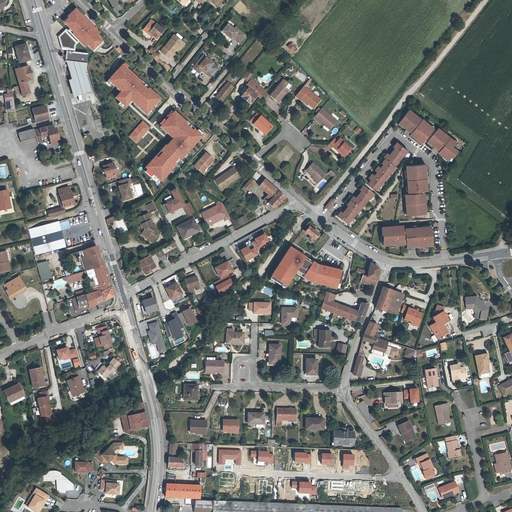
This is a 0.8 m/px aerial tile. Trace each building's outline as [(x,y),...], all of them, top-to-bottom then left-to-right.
[(68,16),(62,22),(69,29),(80,40),(85,46),(88,44),(93,49),(102,40),(97,35),(100,32),(75,6),(66,14),(68,16)] [(157,38),(164,30),(156,24),(154,27),(148,23),(143,29),(148,34),(150,32),(153,35),(157,38)] [(245,35),(239,30),(237,32),(234,29),(228,24),(222,31),(231,39),(233,38),(239,43),(245,35)] [(80,40),(69,29),(68,31),(66,28),(58,35),(61,49),(74,50),(76,44),(80,40)] [(177,48),(182,42),(174,35),(161,51),(169,58),(177,48)] [(291,43),(288,46),(293,52),(296,49),(291,43)] [(28,60),(27,53),(28,53),(28,52),(25,44),(15,47),(19,62),(28,60)] [(88,53),(66,51),(65,59),(87,62),(88,53)] [(153,54),(148,59),(154,63),(158,59),(158,58),(157,57),(153,54)] [(218,68),(203,55),(195,66),(201,71),(201,70),(203,69),(206,72),(205,73),(210,78),(218,68)] [(218,63),(221,59),(216,55),(213,59),(218,63)] [(87,62),(65,59),(71,79),(68,80),(73,97),(91,92),(85,72),(87,62)] [(158,59),(154,63),(160,69),(164,64),(158,59)] [(161,98),(122,63),(108,79),(120,90),(114,97),(125,106),(130,100),(146,114),(161,98)] [(33,80),(29,66),(15,70),(23,96),(30,94),(26,82),(33,80)] [(295,76),(302,82),(306,78),(299,71),(295,76)] [(247,81),(252,75),(248,72),(243,78),(247,81)] [(251,79),(249,82),(258,89),(260,87),(251,79)] [(284,95),(288,90),(284,87),(287,83),(283,80),(270,96),(278,102),(284,95)] [(221,101),(233,87),(228,82),(216,97),(221,101)] [(257,95),(260,98),(267,89),(266,88),(265,90),(260,87),(258,89),(249,82),(245,86),(248,88),(241,97),(250,104),(257,95)] [(287,83),(284,87),(288,90),(284,95),(285,96),(292,87),(287,83)] [(304,86),(295,96),(300,100),(301,99),(309,105),(310,104),(314,107),(321,100),(305,87),(304,86)] [(7,110),(15,109),(13,98),(8,98),(5,99),(7,110)] [(48,119),(45,106),(33,109),(36,122),(48,119)] [(322,108),(313,118),(317,121),(318,119),(324,125),(325,124),(331,128),(337,121),(322,108)] [(203,135),(175,109),(159,126),(172,138),(146,167),(161,181),(203,135)] [(418,138),(423,142),(426,139),(434,128),(431,125),(432,125),(418,114),(417,115),(410,109),(399,123),(404,127),(408,129),(413,123),(417,127),(412,133),(411,135),(417,140),(418,138)] [(253,124),(260,116),(257,113),(250,121),(253,124)] [(272,126),(260,116),(253,124),(260,130),(261,129),(266,134),(272,126)] [(306,126),(310,129),(316,122),(312,119),(306,126)] [(142,121),(129,136),(136,142),(150,128),(142,121)] [(413,123),(408,129),(412,133),(417,127),(413,123)] [(41,137),(48,135),(51,145),(57,143),(56,140),(59,139),(56,128),(53,129),(52,126),(35,130),(34,129),(19,133),(21,143),(34,140),(33,138),(36,137),(38,143),(43,142),(41,137)] [(434,128),(426,139),(429,141),(437,131),(434,128)] [(437,131),(429,141),(432,143),(432,144),(435,146),(440,140),(443,143),(441,145),(444,147),(440,151),(439,152),(448,160),(452,156),(454,157),(459,151),(455,148),(453,147),(456,142),(439,128),(437,131)] [(334,139),(328,145),(331,148),(332,147),(339,153),(340,151),(345,156),(352,149),(340,138),(337,141),(334,139)] [(440,140),(435,146),(440,151),(444,147),(441,145),(443,143),(440,140)] [(369,183),(378,190),(393,170),(393,171),(397,167),(395,166),(404,154),(405,155),(408,150),(398,142),(395,145),(397,147),(391,154),(389,152),(385,156),(387,158),(384,162),(385,163),(382,167),(380,165),(377,169),(379,171),(376,175),(374,173),(370,177),(373,179),(369,183)] [(206,153),(194,166),(201,172),(207,165),(207,166),(213,160),(206,153)] [(116,174),(113,163),(107,165),(103,166),(104,170),(103,170),(104,174),(105,174),(107,179),(115,177),(115,175),(116,174)] [(325,174),(313,163),(306,170),(313,178),(318,182),(325,174)] [(412,214),(425,213),(425,205),(424,205),(424,202),(425,202),(424,192),(423,192),(423,189),(422,179),(426,178),(425,164),(406,166),(407,170),(408,170),(408,174),(407,174),(408,191),(411,191),(411,194),(405,194),(406,203),(407,203),(408,214),(412,213),(412,214)] [(234,167),(215,180),(220,188),(225,184),(226,186),(240,176),(234,167)] [(260,176),(256,172),(242,189),(246,192),(260,176)] [(129,178),(118,181),(120,186),(119,187),(123,201),(132,198),(128,184),(131,183),(129,178)] [(284,197),(265,180),(259,186),(268,195),(266,197),(268,199),(269,200),(265,205),(270,212),(272,211),(284,197)] [(337,216),(347,224),(356,213),(357,214),(370,199),(374,195),(364,186),(360,190),(362,192),(356,199),(354,197),(347,205),(348,207),(343,214),(340,212),(337,216)] [(73,204),(68,187),(58,190),(63,207),(73,204)] [(174,198),(165,203),(169,212),(182,206),(188,216),(195,213),(190,202),(185,204),(177,187),(170,190),(174,198)] [(11,208),(7,190),(0,191),(0,204),(1,210),(11,208)] [(155,209),(150,200),(140,205),(145,215),(147,214),(155,209)] [(223,204),(218,201),(216,204),(217,206),(205,211),(203,217),(206,224),(212,225),(213,224),(214,220),(222,216),(223,218),(224,220),(229,218),(223,204)] [(265,205),(264,204),(258,208),(263,216),(267,214),(270,212),(265,205)] [(263,216),(258,208),(254,210),(258,215),(260,218),(263,216)] [(153,225),(147,214),(145,215),(140,217),(141,220),(137,222),(139,226),(142,232),(141,233),(147,237),(145,238),(151,242),(158,232),(153,229),(155,227),(153,225)] [(240,225),(247,221),(244,216),(237,220),(240,225)] [(199,230),(192,219),(177,227),(182,237),(192,232),(192,234),(199,230)] [(58,221),(27,229),(30,241),(34,255),(65,247),(58,221)] [(320,233),(309,225),(304,231),(310,235),(308,238),(312,241),(320,233)] [(382,241),(383,246),(393,245),(393,246),(403,245),(403,244),(407,244),(416,244),(417,248),(423,247),(423,246),(426,246),(426,247),(431,247),(430,228),(425,228),(425,229),(422,229),(404,230),(404,232),(402,232),(402,227),(392,227),(392,228),(390,228),(390,227),(382,228),(382,236),(383,236),(383,241),(382,241)] [(254,249),(269,241),(265,233),(250,241),(252,245),(241,251),(247,261),(258,255),(254,249)] [(318,263),(290,244),(287,250),(282,258),(271,274),(287,285),(297,270),(303,274),(302,277),(310,282),(337,288),(340,269),(318,263)] [(102,266),(96,246),(78,252),(84,271),(102,266)] [(165,255),(162,249),(156,252),(159,258),(165,255)] [(0,271),(9,270),(8,263),(7,263),(4,252),(0,252),(0,271)] [(149,270),(155,266),(149,256),(138,262),(144,273),(149,270)] [(47,261),(36,264),(37,267),(41,280),(51,277),(47,261)] [(231,272),(229,268),(230,267),(227,261),(215,268),(220,278),(231,272)] [(377,280),(379,267),(370,262),(368,273),(363,271),(363,269),(358,268),(356,271),(363,274),(363,275),(377,280)] [(92,293),(110,288),(104,265),(102,266),(84,271),(72,275),(66,277),(64,277),(65,280),(67,279),(68,283),(88,277),(90,283),(98,281),(99,286),(91,288),(92,293)] [(229,275),(214,283),(220,294),(235,286),(229,275)] [(375,286),(377,280),(363,275),(360,281),(375,286)] [(26,289),(19,277),(5,285),(6,286),(4,288),(6,292),(8,291),(11,295),(16,292),(17,294),(26,289)] [(193,289),(199,287),(197,277),(185,281),(189,293),(194,292),(193,289)] [(184,299),(176,283),(170,286),(171,288),(166,290),(171,299),(174,298),(176,301),(176,303),(184,299)] [(396,315),(403,294),(382,287),(375,308),(396,315)] [(92,293),(85,295),(89,308),(112,296),(113,296),(110,288),(92,293)] [(332,302),(334,295),(326,292),(324,299),(332,302)] [(89,308),(85,295),(76,298),(72,299),(74,306),(78,304),(79,307),(81,306),(82,310),(89,308)] [(487,309),(476,297),(465,298),(466,309),(471,308),(475,312),(474,318),(485,320),(487,309)] [(157,310),(153,298),(142,301),(144,305),(146,313),(157,310)] [(358,311),(332,302),(324,299),(321,308),(338,315),(350,319),(354,321),(358,311)] [(269,312),(270,303),(254,303),(253,313),(264,313),(264,312),(269,312)] [(361,323),(368,303),(361,303),(358,311),(354,321),(361,323)] [(448,320),(445,315),(444,316),(442,312),(443,312),(444,307),(437,305),(433,317),(436,322),(430,326),(435,335),(437,334),(439,337),(447,332),(444,326),(443,327),(443,326),(443,325),(442,324),(448,320)] [(191,308),(179,314),(185,327),(197,321),(191,308)] [(297,317),(297,308),(282,308),(282,324),(290,324),(290,318),(289,318),(289,317),(297,317)] [(418,325),(422,314),(414,311),(415,310),(408,308),(406,314),(404,319),(411,321),(415,322),(414,324),(418,325)] [(474,318),(475,312),(471,308),(466,309),(474,318)] [(172,318),(164,323),(168,337),(173,335),(175,339),(184,335),(181,329),(184,327),(177,312),(171,314),(172,318)] [(348,325),(350,319),(338,315),(336,320),(348,325)] [(150,330),(147,331),(150,343),(156,342),(159,353),(166,351),(158,321),(149,324),(150,330)] [(375,331),(378,325),(369,321),(367,327),(375,331)] [(380,335),(374,333),(375,331),(367,327),(364,334),(379,338),(380,335)] [(329,348),(330,330),(315,330),(314,339),(319,340),(318,347),(329,348)] [(111,343),(107,331),(98,333),(99,337),(100,341),(95,342),(97,347),(103,345),(111,343)] [(511,332),(502,337),(509,352),(511,350),(511,332)] [(243,344),(243,333),(227,333),(226,342),(233,342),(233,344),(243,344)] [(385,348),(388,341),(379,338),(364,334),(362,340),(374,344),(372,349),(380,351),(382,347),(385,348)] [(347,345),(338,343),(336,351),(346,353),(347,345)] [(68,345),(55,349),(58,361),(76,356),(74,348),(69,349),(68,345)] [(280,364),(280,345),(269,345),(269,363),(280,364)] [(399,350),(387,346),(384,355),(394,358),(395,355),(397,356),(399,350)] [(488,363),(487,354),(475,356),(479,374),(488,372),(486,363),(487,363),(488,363)] [(102,366),(99,370),(103,374),(102,375),(105,378),(111,372),(112,373),(120,364),(113,358),(109,363),(109,365),(107,368),(104,366),(102,366)] [(316,375),(317,359),(306,359),(306,367),(307,367),(307,374),(316,375)] [(222,372),(223,361),(206,361),(206,370),(213,371),(213,372),(222,372)] [(360,377),(363,366),(361,365),(356,364),(353,374),(360,377)] [(466,377),(464,368),(459,369),(458,364),(449,366),(452,380),(456,379),(456,378),(458,378),(458,379),(466,377)] [(43,378),(42,376),(41,368),(30,370),(33,388),(43,386),(42,378),(43,378)] [(436,377),(435,368),(434,369),(426,370),(425,370),(428,388),(435,386),(436,386),(435,377),(436,377)] [(78,375),(66,380),(72,395),(84,390),(78,375)] [(511,378),(498,386),(503,395),(511,390),(511,378)] [(23,395),(18,384),(14,386),(12,387),(4,391),(9,402),(23,395)] [(196,400),(197,385),(184,385),(184,399),(196,400)] [(418,388),(403,389),(404,398),(409,398),(409,402),(419,402),(418,388)] [(48,391),(39,392),(40,397),(37,397),(40,415),(50,414),(48,401),(50,401),(48,391)] [(402,402),(401,392),(384,393),(384,403),(387,403),(387,406),(388,407),(398,407),(397,403),(402,402)] [(11,405),(25,398),(23,395),(9,402),(11,405)] [(370,412),(362,401),(356,405),(360,410),(364,416),(370,412)] [(447,413),(446,408),(447,407),(448,407),(447,403),(435,406),(439,424),(445,423),(445,422),(446,421),(449,420),(447,413)] [(131,430),(148,426),(143,407),(142,404),(129,407),(116,412),(117,417),(121,416),(123,423),(129,422),(131,430)] [(296,419),(296,409),(291,409),(289,409),(281,409),(277,409),(277,419),(276,419),(276,426),(282,426),(282,420),(287,420),(287,419),(296,419)] [(376,421),(370,412),(364,416),(370,425),(376,421)] [(263,423),(263,413),(248,413),(248,423),(256,423),(263,423)] [(44,423),(53,420),(52,414),(43,416),(44,423)] [(323,429),(323,419),(306,418),(305,429),(323,429)] [(206,434),(206,421),(190,420),(190,427),(195,427),(195,433),(194,434),(206,434)] [(238,431),(238,420),(223,420),(223,431),(229,431),(229,430),(238,431)] [(380,427),(376,421),(370,425),(374,430),(380,427)] [(416,438),(408,421),(398,425),(401,433),(403,432),(407,441),(416,438)] [(125,432),(131,430),(129,422),(123,423),(125,432)] [(353,444),(353,432),(334,431),(333,444),(353,444)] [(458,450),(455,435),(445,438),(448,452),(449,452),(450,457),(461,455),(460,449),(458,450)] [(119,458),(113,452),(116,449),(117,449),(116,443),(113,443),(102,454),(98,451),(93,456),(104,465),(108,461),(108,462),(111,460),(112,459),(113,460),(112,461),(115,464),(127,464),(127,458),(119,458)] [(187,468),(187,458),(182,458),(178,458),(178,455),(175,455),(175,449),(176,443),(171,443),(170,443),(168,466),(187,468)] [(201,465),(202,444),(200,444),(197,444),(186,443),(186,449),(191,449),(191,451),(195,451),(195,465),(201,465)] [(510,469),(507,452),(495,455),(497,464),(498,463),(500,472),(510,469)] [(432,467),(426,454),(416,459),(418,464),(419,464),(420,463),(424,471),(423,471),(426,479),(434,476),(431,468),(432,467)] [(88,462),(75,462),(75,472),(88,472),(88,471),(92,471),(92,463),(88,463),(88,462)] [(63,485),(67,485),(69,490),(73,490),(73,484),(70,482),(67,480),(67,479),(66,479),(66,478),(65,478),(64,476),(61,475),(60,475),(61,473),(58,471),(57,471),(57,473),(55,473),(54,474),(50,473),(49,471),(45,473),(43,473),(44,475),(43,475),(43,480),(52,480),(55,480),(57,480),(58,480),(58,485),(57,484),(57,489),(58,492),(65,493),(65,490),(65,487),(63,487),(63,485)] [(459,492),(456,485),(465,482),(463,474),(452,476),(454,481),(438,488),(442,497),(454,492),(454,494),(459,492)] [(113,494),(118,494),(119,484),(111,484),(106,483),(107,481),(101,480),(100,491),(105,491),(105,493),(110,493),(113,494)] [(188,498),(188,491),(181,491),(181,484),(166,484),(165,497),(180,497),(188,498)] [(200,498),(200,485),(181,484),(181,491),(188,491),(188,498),(194,498),(200,498)] [(28,507),(36,511),(46,495),(36,488),(31,497),(33,498),(28,507)] [(36,511),(38,511),(49,496),(46,495),(36,511)] [(399,511),(400,508),(205,500),(204,506),(194,505),(193,511),(399,511)]
